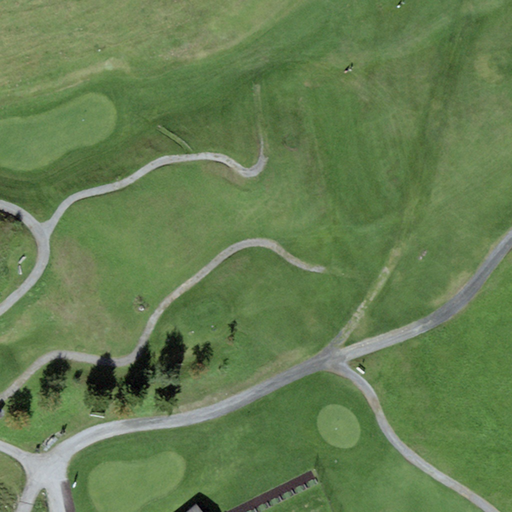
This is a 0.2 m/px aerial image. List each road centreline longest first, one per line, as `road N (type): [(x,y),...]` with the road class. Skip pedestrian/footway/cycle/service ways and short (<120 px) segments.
road 1 (track): [(332,361),(405,217),(465,0)]
road 2 (track): [(0,395),(58,352),(132,358),(164,301),(241,241),(272,242),(309,266)]
road 3 (track): [(39,236),(69,200),(116,187),(155,163),(216,158),(242,172)]
road 4 (track): [(332,361),(362,387),(415,462),(489,511)]
road 5 (track): [(0,310),(35,276),(42,255),(38,231),(0,202)]
